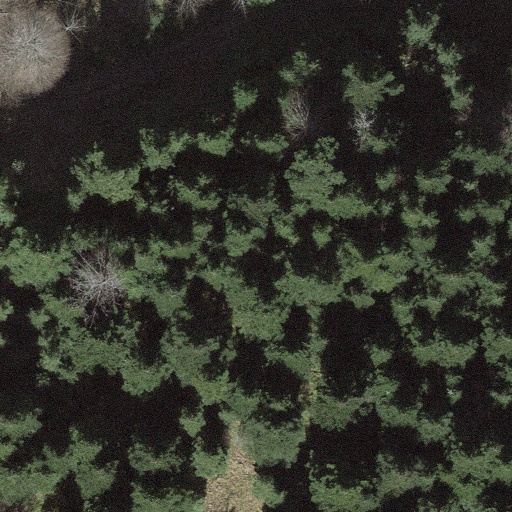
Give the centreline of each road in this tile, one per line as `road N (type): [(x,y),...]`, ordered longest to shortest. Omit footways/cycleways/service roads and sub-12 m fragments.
road 1 (track): [(0,343),(222,41)]
road 2 (track): [(321,0),(276,9),(222,41),(32,105),(0,104)]
